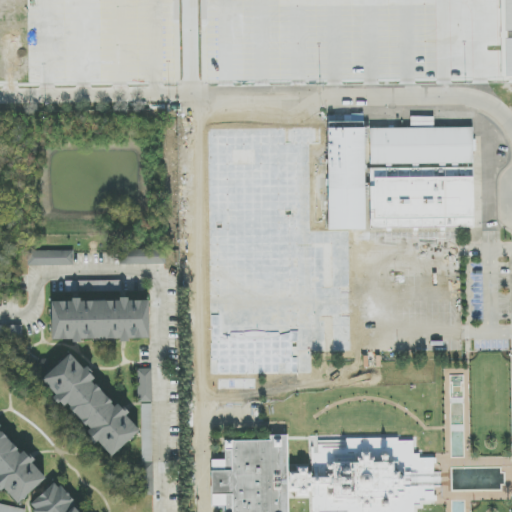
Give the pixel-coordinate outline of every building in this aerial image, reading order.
[(365,230),(364,115),(346,115),(346,122),(327,122),(328,231),(365,230)] [(473,128),(370,128),(370,164),(473,163),(473,128)] [(369,169),(370,228),(474,228),(473,168),(369,169)] [(119,250),(120,265),(165,264),(165,249),(119,250)] [(73,251),(27,252),(27,266),(74,265),(73,251)] [(65,282),(66,292),(122,291),(122,281),(65,282)] [(149,300),(51,301),(52,341),(149,340),(149,300)] [(22,326),(0,325),(0,335),(22,336),(22,326)] [(110,458),(140,432),(126,416),(128,415),(118,404),(115,407),(91,381),(93,379),(71,353),(42,379),(88,432),(110,458)] [(152,402),(152,369),(138,369),(138,402),(152,402)] [(153,495),(153,404),(140,404),(141,496),(153,495)] [(434,502),(435,459),(420,458),(413,450),(414,441),(319,440),(316,436),(315,480),(305,467),(298,467),(298,473),(287,473),(287,440),(225,439),(224,461),(212,461),(211,506),(226,506),(225,511),(288,511),(289,491),(298,491),(298,499),(312,499),(311,511),(414,511),(415,509),(424,502),(434,502)] [(29,503),(34,511),(83,511),(62,481),(29,503)]
